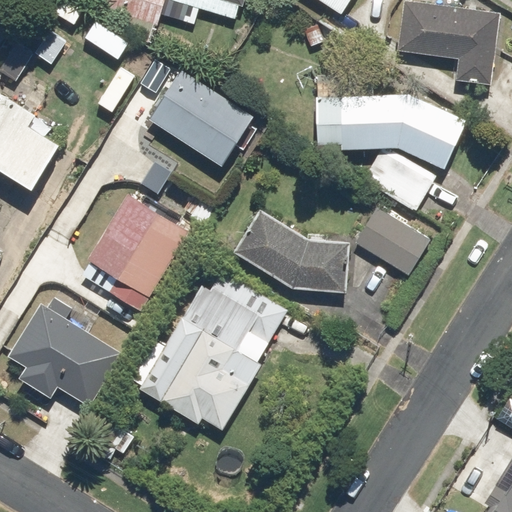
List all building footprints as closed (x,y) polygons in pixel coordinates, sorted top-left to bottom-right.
[(322,0),(340,12),(348,0),(322,0)] [(491,88),(494,60),(500,14),(405,2),(399,49),(463,57),(459,84),(491,88)] [(255,117),(180,73),(151,122),(226,166),(255,117)] [(447,170),(467,120),(407,95),(316,97),(317,150),(393,148),(447,170)] [(3,109),(0,114),(0,170),(33,190),(60,143),(3,109)] [(434,184),(403,165),(385,195),(416,213),(434,184)] [(148,297),(190,232),(131,194),(88,259),(148,297)] [(382,206),(358,241),(406,274),(430,239),(382,206)] [(258,209),(233,251),(291,285),(343,290),(347,243),(312,240),(258,209)] [(211,272),(144,385),(219,430),(287,316),(211,272)] [(120,350),(39,303),(3,364),(84,410),(120,350)] [(511,511),(511,484),(494,511),(511,511)]
